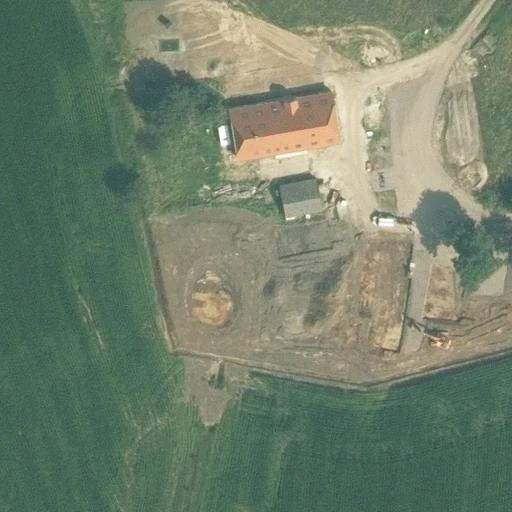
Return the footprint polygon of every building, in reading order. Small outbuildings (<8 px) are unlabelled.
[(344,13),(339,15),(352,42),(399,19),(390,2),(393,0),(362,0),(364,3),(363,4),(361,0),(342,9),(344,13)] [(229,110),(237,159),(339,141),(330,91),(309,95),(264,103),(229,110)] [(360,154),(387,149),(382,117),(355,122),(360,154)] [(294,165),(267,169),(269,181),(296,177),(294,165)] [(278,184),(285,217),(321,211),(315,177),(278,184)] [(335,354),(346,232),(308,229),(297,350),(335,354)] [(366,294),(363,310),(379,312),(374,343),(393,346),(400,309),(393,308),(395,299),(401,300),(404,282),(400,282),(405,250),(373,244),(364,294),(366,294)] [(435,270),(427,315),(453,320),(461,274),(435,270)]
